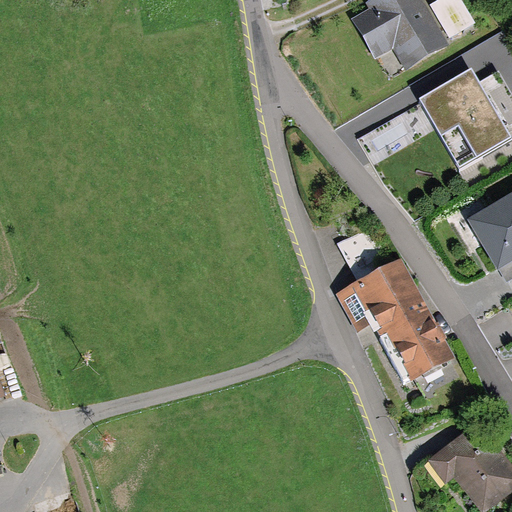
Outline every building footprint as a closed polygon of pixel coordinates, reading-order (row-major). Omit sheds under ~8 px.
[(370,11),(352,22),(376,62),(392,52),(406,75),(452,48),(423,0),(374,0),(366,5),(370,11)] [(476,24),(461,0),(442,0),(431,7),(450,39),(476,24)] [(480,84),(473,73),(420,103),(461,172),(511,142),(511,94),(499,73),(480,84)] [(511,197),(468,224),(498,275),(500,274),(507,284),(511,280),(511,197)] [(357,285),(336,297),(357,336),(377,326),(381,334),(378,336),(405,385),(410,383),(412,387),(457,362),(403,261),(393,266),(372,227),(337,246),(357,285)] [(511,465),(480,424),(428,464),(446,487),(454,480),(479,511),(490,511),(511,495),(511,465)]
